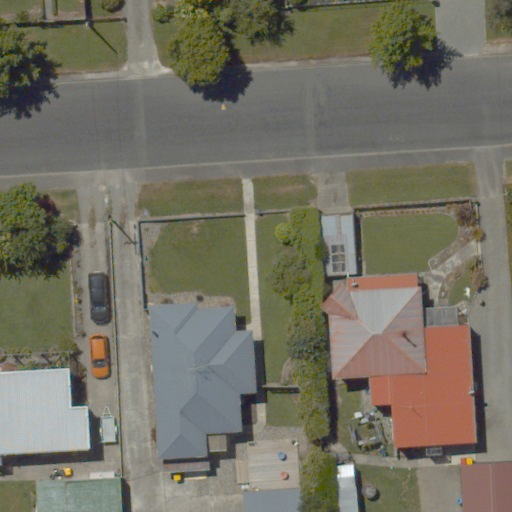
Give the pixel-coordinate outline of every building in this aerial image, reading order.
[(228,278),(97,291),(113,459),(244,446),(228,278)] [(396,304),(290,307),(293,411),(342,409),(343,465),(437,463),(396,304)] [(61,336),(0,342),(0,442),(73,435),(61,336)] [(511,511),(511,463),(460,464),(461,511),(511,511)] [(127,511),(127,478),(36,480),(36,511),(127,511)] [(309,511),(308,487),(244,491),(245,511),(309,511)]
